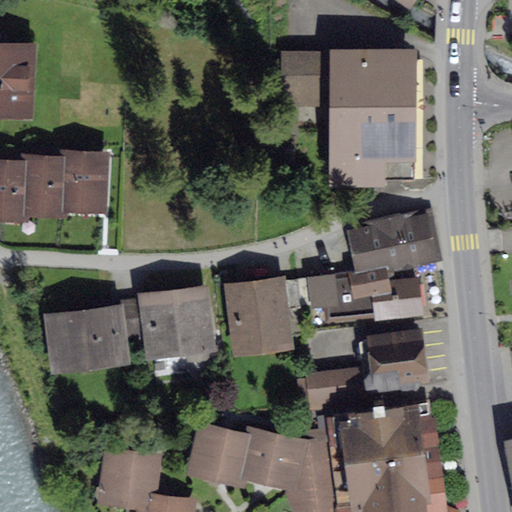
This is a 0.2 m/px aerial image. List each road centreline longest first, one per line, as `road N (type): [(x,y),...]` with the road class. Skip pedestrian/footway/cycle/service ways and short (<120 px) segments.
road 1 (track): [(0,263),(200,266),(283,252),(368,206),(458,186)]
road 2 (secondary): [(494,511),(458,186),(460,96)]
